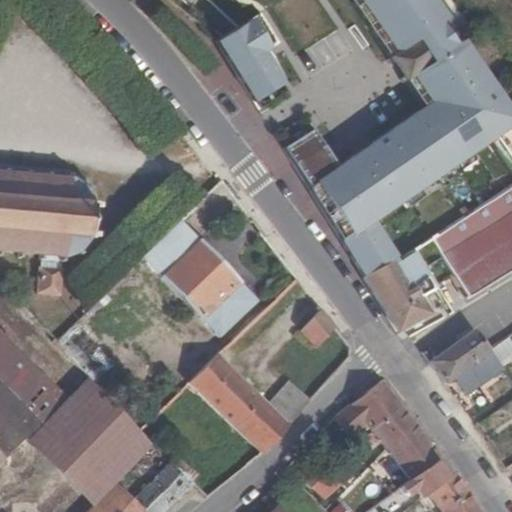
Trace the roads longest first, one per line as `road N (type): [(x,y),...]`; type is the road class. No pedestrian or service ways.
road 1 (residential): [(107,0),(148,38),(381,348)]
road 2 (residential): [(211,511),(381,348)]
road 3 (residential): [(381,348),(504,511)]
